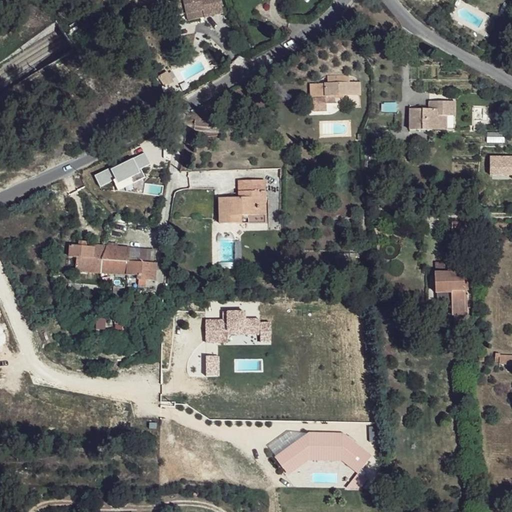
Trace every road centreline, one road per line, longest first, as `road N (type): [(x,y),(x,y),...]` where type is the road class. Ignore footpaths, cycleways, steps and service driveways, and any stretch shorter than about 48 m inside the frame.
road 1 (tertiary): [(345,0),(268,57),(0,200)]
road 2 (residential): [(0,276),(39,367),(66,380),(145,391)]
road 3 (residential): [(391,0),(417,27),(511,79)]
